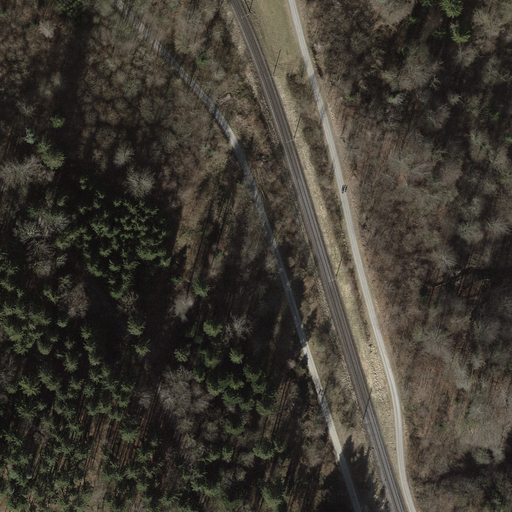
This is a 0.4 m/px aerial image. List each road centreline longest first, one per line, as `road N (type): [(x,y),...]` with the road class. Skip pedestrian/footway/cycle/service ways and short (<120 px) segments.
road 1 (track): [(117,0),(219,116),(243,160),(357,511)]
road 2 (track): [(293,0),(397,395),(414,511)]
road 3 (track): [(100,292),(155,379),(205,511)]
road 4 (track): [(0,184),(100,292)]
